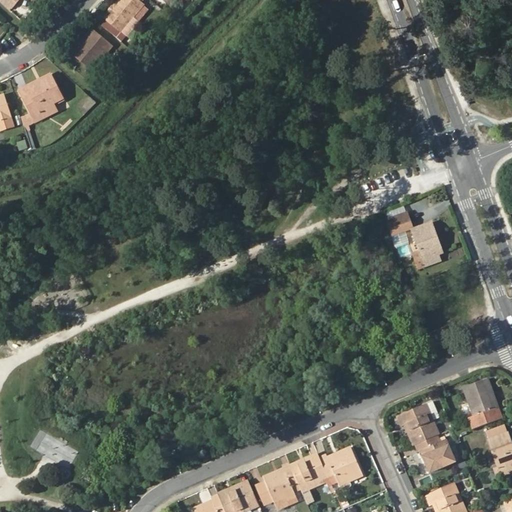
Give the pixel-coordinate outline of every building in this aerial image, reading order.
[(0,0),(11,9),(18,1),(16,0),(0,0)] [(135,18),(145,6),(137,0),(119,0),(105,17),(123,32),(128,26),(133,30),(140,22),(135,18)] [(85,45),(76,55),(94,70),(113,47),(93,30),(83,43),(85,45)] [(42,110),(56,103),(65,98),(54,75),(30,87),(31,89),(23,93),(33,113),(36,119),(44,115),(42,110)] [(0,125),(1,130),(16,126),(6,95),(0,97),(0,125)] [(85,113),(95,102),(87,95),(77,105),(85,113)] [(60,111),(56,103),(42,110),(44,115),(36,119),(37,121),(37,122),(60,111)] [(29,115),(24,117),(35,150),(38,149),(30,125),(37,121),(36,119),(33,113),(29,115)] [(395,235),(396,234),(406,221),(407,219),(406,216),(390,221),(395,235)] [(406,221),(396,234),(414,228),(413,224),(410,225),(407,219),(406,221)] [(414,229),(425,259),(439,253),(444,251),(440,240),(438,241),(435,234),(437,233),(433,223),(414,229)] [(439,253),(425,259),(427,265),(441,259),(439,253)] [(475,429),(501,419),(490,390),(493,389),(489,379),(465,388),(475,415),(470,417),(475,429)] [(501,419),(504,418),(493,389),(490,390),(501,419)] [(426,405),(403,415),(407,425),(408,424),(410,430),(409,431),(415,446),(417,445),(437,436),(439,435),(434,421),(440,418),(434,403),(427,406),(426,405)] [(488,433),(490,441),(509,433),(506,427),(488,433)] [(511,441),(509,433),(490,441),(498,460),(493,461),(499,477),(508,474),(506,465),(511,463),(511,441)] [(440,443),(437,436),(417,445),(420,451),(422,450),(426,458),(428,456),(429,459),(427,460),(432,472),(456,461),(447,440),(440,443)] [(327,455),(321,457),(329,477),(332,484),(339,482),(348,478),(350,481),(364,475),(351,447),(338,453),(339,455),(336,457),(334,454),(328,457),(327,455)] [(299,462),(291,465),(298,482),(301,489),(323,479),(325,483),(327,487),(332,484),(329,477),(321,457),(319,453),(304,460),(306,462),(300,465),(299,462)] [(428,456),(426,458),(422,459),(428,473),(432,472),(427,460),(429,459),(428,456)] [(291,465),(290,463),(283,466),(284,469),(278,471),(279,474),(276,475),(275,473),(264,478),(276,504),(287,499),(285,496),(295,492),(292,485),(298,482),(291,465)] [(482,474),(486,483),(494,480),(490,470),(482,474)] [(323,479),(301,489),(303,492),(325,483),(323,479)] [(229,489),(218,494),(219,496),(226,511),(243,511),(260,505),(250,481),(235,487),(236,488),(230,491),(229,489)] [(439,511),(467,511),(455,484),(431,494),(436,504),(437,504),(440,510),(439,511)] [(311,491),(303,493),(305,504),(313,502),(311,491)] [(432,506),(436,504),(431,494),(428,496),(432,506)] [(226,511),(219,496),(212,498),(214,501),(207,504),(208,506),(206,508),(204,505),(194,510),(194,511),(226,511)] [(511,511),(511,499),(501,504),(504,511),(511,511)]
